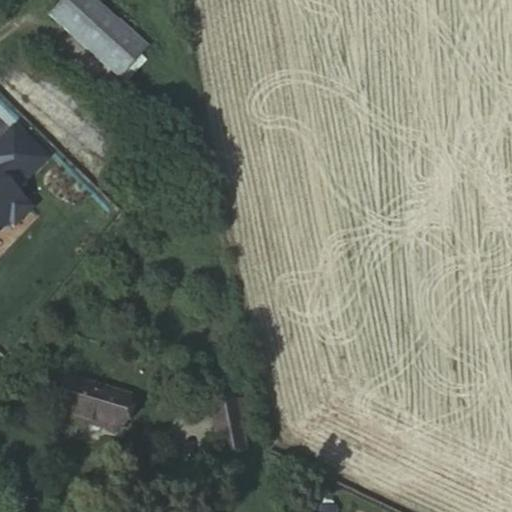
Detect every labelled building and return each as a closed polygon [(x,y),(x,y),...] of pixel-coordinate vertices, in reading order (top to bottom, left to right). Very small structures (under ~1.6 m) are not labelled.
[(136,58),(73,2),(48,30),(112,86),(136,58)] [(128,405),(66,385),(54,421),(118,442),(128,405)] [(216,414),(243,407),(238,387),(212,394),(216,414)] [(250,436),(243,407),(216,414),(222,443),(250,436)] [(329,511),(337,488),(323,484),(315,508),(325,511),(329,511)]
